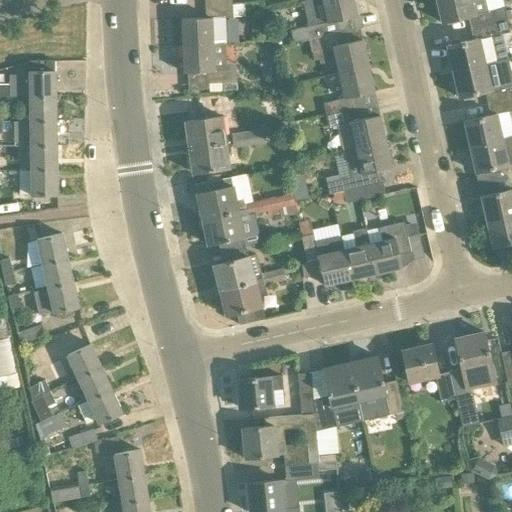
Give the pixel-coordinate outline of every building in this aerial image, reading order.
[(358,17),(353,0),(309,0),(303,1),(309,27),(307,28),(307,26),(291,30),(294,43),(310,40),(338,34),(350,31),(348,19),(358,17)] [(470,29),(508,21),(505,7),(492,10),(493,11),(490,12),(486,0),(436,0),(441,23),(468,17),(470,29)] [(233,5),(204,7),(205,19),(181,20),(182,46),(225,45),(224,17),(233,17),(233,5)] [(510,33),(508,21),(470,29),(473,41),(447,47),(453,73),(485,65),(508,60),(502,34),(510,33)] [(339,73),(369,66),(363,40),(340,45),(338,34),(310,40),(312,52),(333,48),(339,73)] [(184,73),(207,72),(208,84),(236,83),(235,70),(226,70),(225,45),(182,46),(184,73)] [(485,65),(453,73),(458,98),(485,92),(487,104),(511,98),(511,97),(509,86),(491,90),(485,65)] [(327,116),(354,110),(352,98),(375,92),(369,66),(339,73),(345,99),(324,104),(327,116)] [(0,96),(30,97),(55,97),(55,72),(29,72),(30,75),(9,75),(9,85),(0,84),(0,96)] [(30,97),(30,122),(56,121),(55,97),(30,97)] [(511,98),(487,104),(490,116),(464,122),(470,148),(503,140),(497,115),(511,111),(511,98)] [(356,149),(386,142),(380,116),(357,121),(354,110),(327,116),(330,128),(350,123),(356,149)] [(189,148),(226,143),(222,117),(186,122),(189,148)] [(56,121),(30,122),(14,121),(14,146),(19,146),(19,147),(56,146),(56,121)] [(264,143),(264,137),(263,132),(248,135),(249,145),(264,143)] [(234,147),(249,145),(248,135),(232,137),(234,147)] [(511,138),(503,140),(470,148),(475,173),(502,167),(504,179),(511,177),(511,138)] [(386,142),(356,149),(345,152),(350,177),(339,179),(338,175),(326,178),(329,195),(344,192),(383,183),(380,171),(392,168),(386,142)] [(226,143),(189,148),(193,174),(229,168),(226,143)] [(56,146),(19,147),(20,171),(31,171),(57,170),(56,146)] [(57,170),(31,171),(32,196),(57,195),(57,170)] [(203,220),(238,212),(246,211),(247,216),(251,215),(262,213),(259,201),(244,204),(243,199),(236,200),(231,177),(206,182),(208,192),(197,194),(203,220)] [(511,216),(511,177),(504,179),(507,191),(481,197),(487,223),(511,216)] [(383,183),(344,192),(347,203),(385,195),(383,183)] [(274,198),(259,201),(262,213),(267,212),(277,210),(276,204),(274,198)] [(255,233),(251,215),(247,216),(246,211),(238,212),(203,220),(208,245),(244,238),(243,236),(255,233)] [(511,216),(487,223),(492,248),(511,243),(511,216)] [(311,223),(308,223),(308,220),(298,222),(299,225),(301,237),(313,235),(311,223)] [(416,223),(405,226),(404,222),(379,228),(382,242),(369,245),(375,274),(402,268),(399,255),(411,253),(408,238),(419,236),(416,223)] [(369,245),(365,228),(352,231),(356,248),(344,250),(350,280),(375,274),(369,245)] [(62,235),(37,240),(23,243),(29,268),(43,264),(68,259),(62,235)] [(315,243),(313,235),(301,237),(308,265),(319,262),(324,286),(350,280),(344,250),(341,238),(315,243)] [(261,274),(260,269),(252,271),(249,256),(213,266),(220,291),(262,280),(261,274)] [(4,273),(12,271),(9,259),(1,261),(4,273)] [(73,283),(68,259),(43,264),(48,289),(73,283)] [(283,269),(271,271),(274,282),(286,279),(283,269)] [(12,271),(4,273),(7,285),(15,283),(12,271)] [(264,285),(274,282),(271,271),(261,274),(262,280),(264,285)] [(299,272),(290,275),(292,283),(302,281),(299,272)] [(265,291),(264,285),(262,280),(220,291),(226,316),(262,307),(258,293),(265,291)] [(73,283),(48,289),(33,292),(39,316),(53,312),(54,313),(79,307),(73,283)] [(9,296),(12,310),(21,308),(18,294),(9,296)] [(0,387),(1,391),(20,387),(17,373),(16,373),(9,338),(4,320),(0,321),(0,387)] [(17,333),(21,348),(27,346),(26,342),(45,336),(41,325),(17,333)] [(461,369),(450,371),(456,400),(462,427),(478,424),(471,389),(495,384),(484,333),(455,339),(461,369)] [(402,351),(409,384),(435,377),(441,403),(456,400),(450,371),(438,374),(431,344),(402,351)] [(79,378),(101,368),(91,345),(68,356),(79,378)] [(511,350),(501,353),(508,382),(511,381),(511,350)] [(349,363),(358,402),(385,397),(389,415),(404,412),(397,380),(383,383),(377,357),(349,363)] [(363,422),(358,402),(349,363),(323,369),(329,396),(313,399),(315,414),(317,432),(338,427),(363,422)] [(101,368),(79,378),(89,401),(112,390),(101,368)] [(315,414),(313,399),(311,374),(297,375),(301,415),(315,414)] [(240,409),(272,406),(271,391),(283,390),(282,376),(238,380),(240,409)] [(41,395),(50,391),(45,380),(36,384),(41,395)] [(112,390),(89,401),(78,406),(86,422),(97,418),(99,423),(122,413),(112,390)] [(41,395),(32,399),(35,413),(56,403),(50,391),(41,395)] [(60,413),(37,424),(40,438),(66,425),(60,413)] [(317,432),(315,414),(301,415),(268,418),(269,426),(284,425),(284,430),(301,429),(303,444),(303,446),(307,445),(309,464),(317,463),(319,463),(317,432)] [(511,416),(497,420),(500,437),(511,434),(511,416)] [(245,459),(284,455),(285,466),(309,464),(307,445),(303,446),(303,444),(286,446),(284,430),(284,425),(269,426),(242,429),(245,459)] [(72,449),(97,441),(93,429),(68,437),(72,449)] [(17,437),(0,441),(0,443),(2,452),(19,447),(17,437)] [(114,455),(118,479),(144,475),(140,451),(114,455)] [(335,461),(319,463),(317,463),(318,471),(336,469),(335,461)] [(317,463),(309,464),(285,466),(287,480),(287,482),(293,481),(296,481),(318,479),(318,471),(317,463)] [(86,471),(76,473),(76,469),(48,473),(50,491),(78,486),(88,484),(86,471)] [(358,487),(373,483),(370,469),(355,472),(358,487)] [(462,482),(473,480),(473,473),(462,475),(462,482)] [(122,504),(148,499),(144,475),(118,479),(122,504)] [(452,489),(451,477),(436,479),(437,491),(452,489)] [(267,511),(283,510),(282,498),(280,481),(247,484),(250,511),(267,511)] [(78,486),(50,491),(52,503),(90,497),(88,484),(78,486)] [(390,501),(389,490),(376,491),(377,502),(390,501)] [(149,511),(148,499),(122,504),(123,511),(149,511)]
